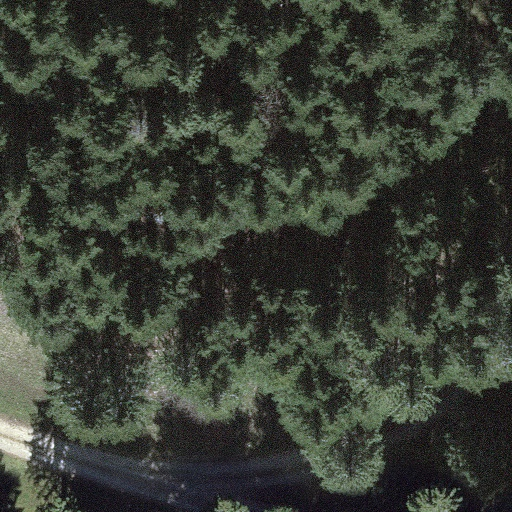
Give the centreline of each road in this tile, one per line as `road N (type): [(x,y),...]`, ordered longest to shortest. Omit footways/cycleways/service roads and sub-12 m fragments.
road 1 (track): [(339,511),(511,330)]
road 2 (track): [(0,435),(233,511)]
